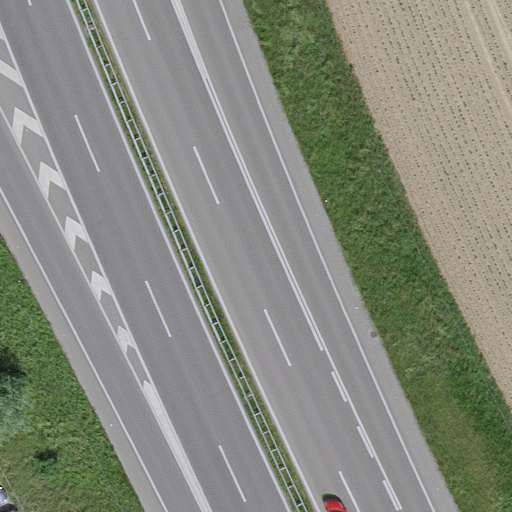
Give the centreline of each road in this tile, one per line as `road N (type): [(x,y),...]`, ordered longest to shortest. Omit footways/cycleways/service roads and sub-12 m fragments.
road 1 (motorway): [(29,0),(249,511)]
road 2 (motorway): [(0,139),(206,511)]
road 3 (motorway): [(289,364),(134,0)]
road 4 (motorway): [(289,364),(185,0)]
road 5 (motorway): [(360,511),(289,364)]
